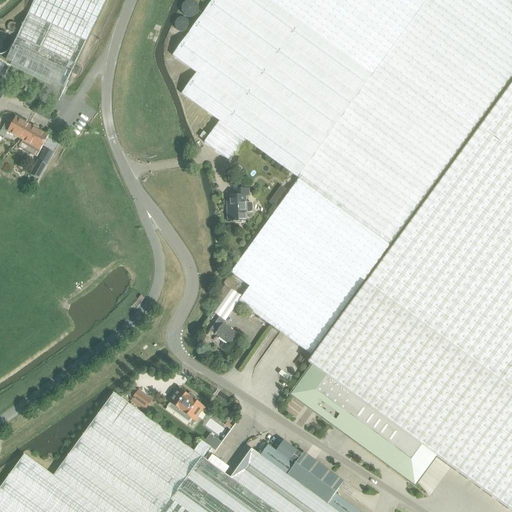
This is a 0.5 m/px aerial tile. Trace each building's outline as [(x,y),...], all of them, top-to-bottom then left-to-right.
[(34,0),(28,14),(86,42),(105,3),(106,0),(34,0)] [(212,0),(172,56),(196,73),(181,94),(220,122),(204,143),(217,152),(220,154),(230,161),(245,140),(297,178),(300,180),(277,211),(244,256),(233,272),(251,285),(242,298),(239,303),(270,325),(274,327),(281,332),(312,353),(382,256),(495,100),(508,82),(511,76),(511,2),(509,0),(212,0)] [(64,88),(86,42),(28,14),(6,60),(48,80),(64,88)] [(75,67),(72,73),(78,76),(81,70),(75,67)] [(511,83),(308,363),(312,366),(436,456),(511,511),(511,83)] [(8,132),(21,140),(29,126),(16,118),(12,125),(8,131),(8,132)] [(6,122),(2,128),(8,131),(12,125),(6,122)] [(30,127),(29,126),(21,140),(30,146),(26,153),(36,158),(48,137),(38,131),(37,128),(34,126),(30,127)] [(207,135),(203,132),(199,138),(203,141),(207,135)] [(41,159),(50,162),(54,151),(45,148),(41,159)] [(38,161),(30,176),(40,181),(48,166),(38,161)] [(281,186),(269,203),(277,209),(289,192),(281,186)] [(251,203),(246,203),(246,195),(249,195),(249,189),(235,189),(235,196),(229,196),(230,210),(228,210),(229,222),(247,221),(247,213),(251,213),(252,212),(253,211),(253,205),(251,203)] [(238,304),(239,303),(242,298),(225,286),(210,312),(220,319),(210,332),(229,346),(237,334),(223,325),(238,304)] [(312,366),(290,395),(414,486),(436,456),(312,366)] [(169,398),(167,401),(177,409),(174,413),(189,423),(192,419),(196,422),(205,409),(176,388),(174,392),(175,393),(171,399),(169,398)] [(139,389),(131,400),(145,411),(153,400),(139,389)] [(23,456),(0,487),(0,511),(337,511),(260,456),(252,450),(248,455),(231,478),(225,474),(229,468),(212,456),(208,462),(204,459),(210,451),(212,449),(204,443),(202,442),(196,449),(194,452),(189,449),(128,405),(113,394),(52,477),(23,456)] [(267,446),(260,456),(337,511),(358,511),(335,495),(343,483),(304,455),(302,457),(301,456),(284,444),(277,453),(267,446)]
